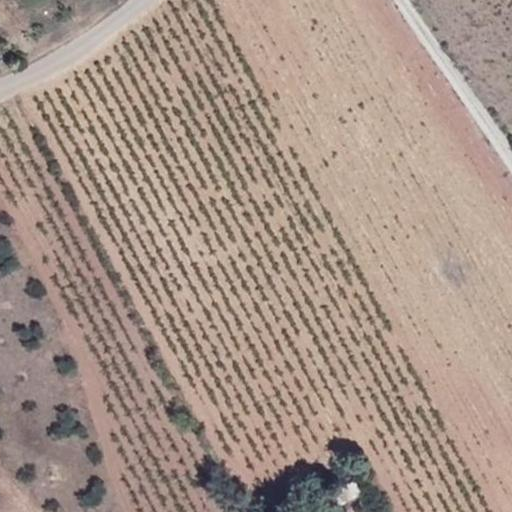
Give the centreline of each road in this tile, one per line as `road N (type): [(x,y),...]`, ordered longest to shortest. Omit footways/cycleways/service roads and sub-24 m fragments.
road 1 (residential): [(399,0),(511,165)]
road 2 (tertiary): [(144,0),(57,59),(0,85)]
